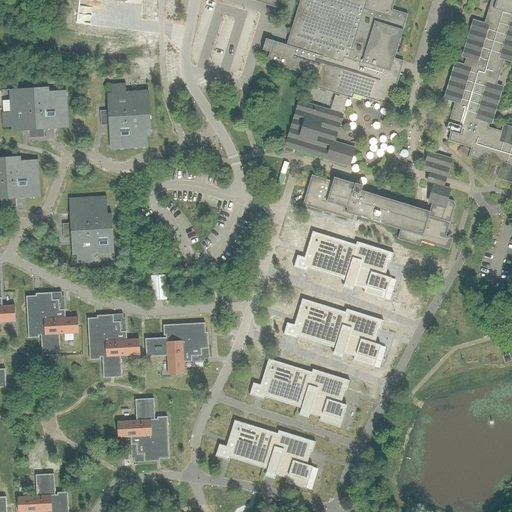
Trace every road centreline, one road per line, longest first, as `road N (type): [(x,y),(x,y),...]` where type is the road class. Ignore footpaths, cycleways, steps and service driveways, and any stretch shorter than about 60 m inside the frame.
road 1 (residential): [(8,254),(22,224),(44,213),(65,157),(94,155),(119,169),(219,130)]
road 2 (residential): [(8,254),(92,298),(142,312),(252,307)]
road 3 (residential): [(219,130),(240,199),(281,211),(264,271)]
road 4 (residential): [(424,328),(264,271)]
road 5 (residential): [(389,386),(245,329)]
road 6 (residential): [(358,446),(214,397)]
road 7 (residential): [(192,475),(332,509)]
road 8 (residential): [(196,0),(185,71),(219,130)]
road 9 (unknown): [(278,222),(403,266)]
road 10 (residential): [(424,328),(487,214)]
